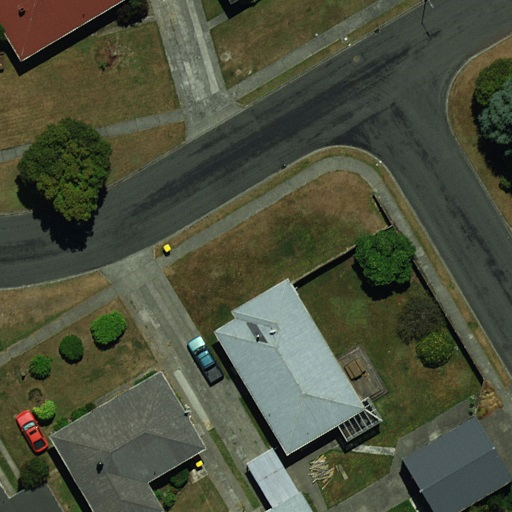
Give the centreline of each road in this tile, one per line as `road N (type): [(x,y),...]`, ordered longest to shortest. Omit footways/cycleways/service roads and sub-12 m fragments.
road 1 (residential): [(0,252),(127,224),(376,78)]
road 2 (residential): [(376,78),(511,308)]
road 3 (residential): [(376,78),(504,0)]
